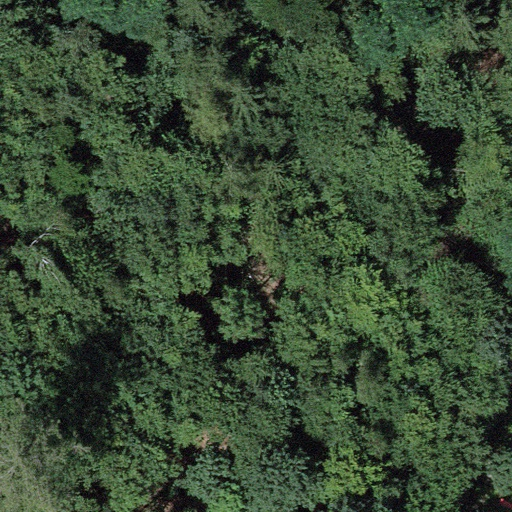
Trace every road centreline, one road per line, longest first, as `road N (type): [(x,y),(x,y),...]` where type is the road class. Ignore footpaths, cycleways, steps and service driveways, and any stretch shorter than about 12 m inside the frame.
road 1 (track): [(91,0),(178,161),(250,330),(311,511)]
road 2 (track): [(433,511),(511,319)]
